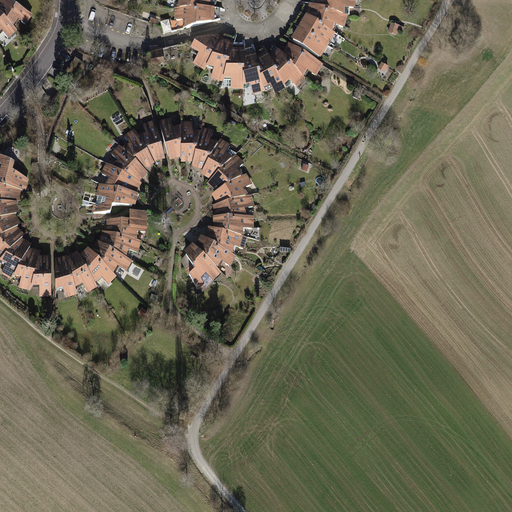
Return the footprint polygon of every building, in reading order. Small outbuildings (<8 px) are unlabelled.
[(7,0),(0,0),(0,12),(12,25),(17,18),(21,21),(22,23),(25,25),(31,14),(7,0)] [(179,0),(182,1),(180,9),(213,9),(213,1),(211,1),(211,0),(179,0)] [(313,0),(312,6),(343,15),(343,7),(349,7),(350,8),(354,8),(353,0),(313,0)] [(303,15),(331,31),(333,24),(339,25),(339,26),(343,27),(346,16),(343,15),(312,6),(310,5),(309,8),(307,8),(303,15)] [(215,9),(213,9),(180,9),(177,9),(176,20),(180,21),(181,20),(187,20),(187,29),(218,21),(216,13),(215,13),(215,9)] [(0,40),(5,35),(8,38),(16,30),(12,25),(0,12),(0,40)] [(298,29),(327,45),(334,33),(331,31),(303,15),(302,14),(297,23),(300,25),(298,29)] [(396,35),(398,26),(392,24),(390,33),(396,35)] [(327,45),(298,29),(294,26),(287,38),(319,57),(327,45)] [(208,65),(222,41),(215,37),(196,42),(192,48),(201,54),(198,59),(196,59),(194,63),(205,70),(208,65)] [(223,81),(234,46),(234,44),(231,43),(231,41),(224,38),(222,41),(208,65),(216,68),(214,73),(212,74),(212,77),(223,81)] [(280,52),(302,76),(307,69),(312,72),(312,74),(315,76),(321,65),(289,45),(287,48),(286,48),(280,52)] [(178,46),(149,54),(153,67),(164,64),(164,62),(181,58),(178,46)] [(243,85),(245,52),(245,50),(241,50),(241,48),(234,46),(223,81),(221,87),(243,88),(243,85)] [(302,76),(280,52),(279,51),(276,53),(275,52),(268,56),(284,84),(290,79),(294,83),(294,84),(296,87),(305,78),(302,76)] [(263,87),(256,55),(256,53),(252,54),(252,53),(245,52),(243,85),(251,83),(253,89),(252,90),(253,93),(264,90),(263,87)] [(284,84),(268,56),(267,54),(264,55),(263,54),(256,55),(263,87),(271,83),(273,88),(273,90),(275,93),(286,87),(284,84)] [(83,64),(76,59),(66,73),(73,78),(83,64)] [(384,72),(387,67),(382,64),(379,69),(384,72)] [(169,158),(181,155),(181,129),(173,131),(171,126),(172,125),(171,121),(160,124),(169,158)] [(139,138),(152,161),(165,157),(155,123),(143,126),(144,130),(146,131),(147,136),(139,138)] [(181,160),(194,160),(200,135),(192,135),(192,129),(193,128),(193,124),(181,124),(181,129),(181,155),(181,160)] [(192,165),(204,168),(217,145),(209,143),(211,137),(212,137),(213,133),(201,130),(200,135),(194,160),(192,165)] [(124,150),(143,169),(153,162),(152,161),(139,138),(135,132),(125,138),(127,141),(128,142),(131,146),(124,150)] [(202,172),(213,178),(231,160),(224,156),(227,151),(228,150),(230,147),(220,141),(217,145),(204,168),(202,172)] [(114,168),(137,181),(146,172),(143,169),(124,150),(121,147),(112,156),(115,158),(116,158),(120,162),(114,168)] [(0,185),(18,190),(23,192),(26,179),(11,170),(13,163),(0,155),(0,164),(3,167),(1,174),(0,173),(0,185)] [(209,182),(218,190),(241,177),(235,172),(238,168),(240,168),(243,165),(234,157),(231,160),(213,178),(209,182)] [(108,187),(133,193),(139,182),(137,181),(114,168),(108,165),(102,175),(106,177),(107,177),(112,179),(108,187)] [(214,193),(220,204),(245,197),(241,190),(246,187),(248,187),(251,185),(245,175),(241,177),(218,190),(214,193)] [(18,203),(18,190),(0,185),(0,202),(13,203),(18,203)] [(133,193),(108,187),(101,185),(94,214),(110,214),(112,206),(132,206),(135,194),(133,193)] [(216,205),(219,217),(245,217),(243,209),(248,208),(249,208),(253,207),(250,196),(245,197),(220,204),(216,205)] [(16,215),(13,203),(0,202),(0,219),(11,216),(16,215)] [(110,221),(110,234),(135,240),(135,232),(141,232),(142,233),(146,233),(145,212),(130,212),(130,220),(110,221)] [(18,227),(11,216),(0,219),(0,237),(14,229),(18,227)] [(216,217),(217,230),(242,236),(241,228),(247,228),(248,229),(252,229),(252,217),(245,217),(219,217),(216,217)] [(212,228),(209,241),(231,253),(233,246),(239,247),(239,248),(243,249),(246,237),(242,236),(217,230),(212,228)] [(22,238),(14,229),(0,237),(0,261),(1,260),(19,242),(22,238)] [(105,232),(102,245),(125,257),(127,249),(133,251),(133,252),(137,253),(139,241),(135,240),(110,234),(105,232)] [(204,238),(198,249),(216,267),(221,260),(225,263),(226,264),(229,266),(235,256),(231,253),(209,241),(204,238)] [(30,248),(19,242),(1,260),(8,264),(5,269),(4,269),(2,273),(13,279),(15,275),(28,252),(30,248)] [(100,243),(94,254),(112,272),(116,265),(121,268),(122,269),(125,271),(131,261),(125,257),(102,245),(100,243)] [(220,271),(216,267),(198,249),(195,246),(186,256),(192,266),(187,271),(197,289),(203,283),(200,277),(205,272),(209,276),(209,278),(212,280),(220,271)] [(90,251),(81,260),(94,282),(100,276),(105,280),(104,282),(107,284),(116,276),(112,272),(94,254),(90,251)] [(40,255),(28,252),(15,275),(23,277),(21,282),(20,283),(19,287),(31,290),(32,285),(38,260),(40,255)] [(79,255),(68,262),(75,287),(82,283),(85,287),(85,289),(87,292),(97,286),(94,282),(81,260),(79,255)] [(77,293),(75,287),(68,262),(67,259),(55,263),(55,288),(63,287),(65,292),(64,293),(66,297),(77,293)] [(51,260),(38,260),(32,285),(40,285),(40,291),(39,292),(39,296),(51,296),(51,260)]
